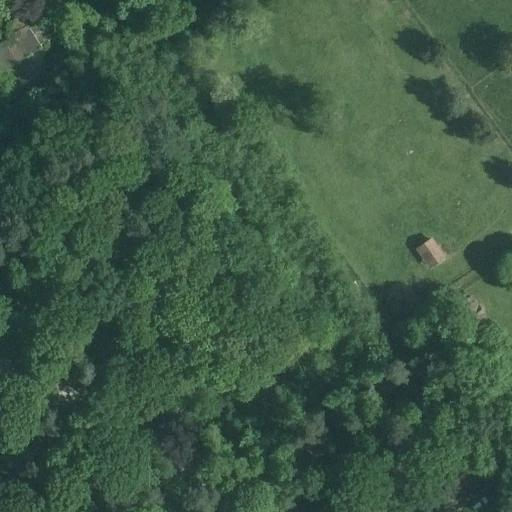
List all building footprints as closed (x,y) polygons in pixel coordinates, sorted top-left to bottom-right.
[(26,26),(12,35),(26,57),(40,47),(39,45),(48,39),(44,32),(39,23),(53,14),(45,0),(24,13),(33,27),(29,30),(26,26)] [(15,62),(6,47),(0,50),(0,64),(4,70),(15,62)] [(429,269),(445,258),(431,237),(415,248),(429,269)] [(492,323),(472,296),(457,307),(476,334),(492,323)] [(435,472),(453,497),(485,474),(467,450),(435,472)]
